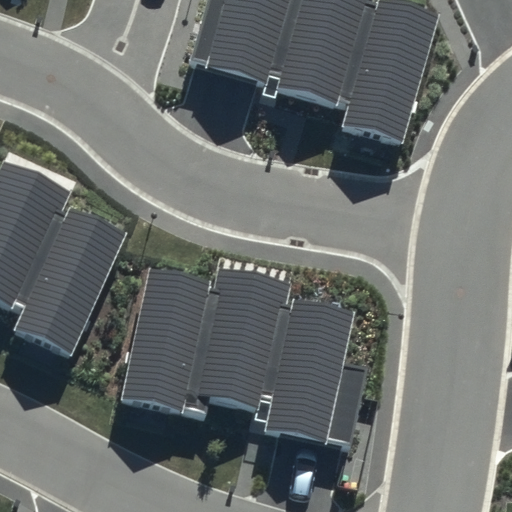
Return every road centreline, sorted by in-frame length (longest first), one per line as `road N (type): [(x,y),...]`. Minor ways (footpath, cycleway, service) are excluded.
road 1 (residential): [(463,247),(204,189),(78,97),(0,61)]
road 2 (residential): [(427,511),(463,247)]
road 3 (residential): [(166,511),(0,425)]
road 4 (residential): [(463,247),(475,179),(511,120)]
